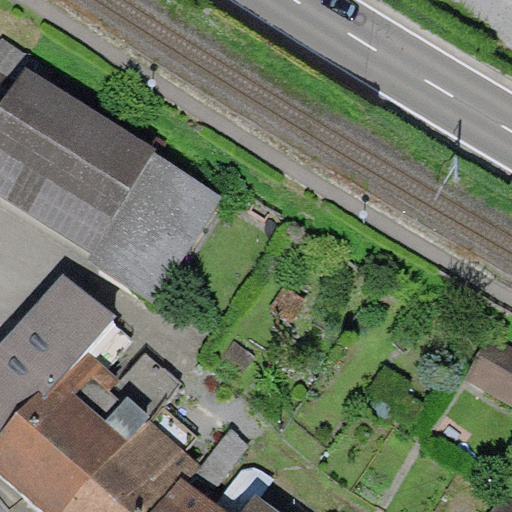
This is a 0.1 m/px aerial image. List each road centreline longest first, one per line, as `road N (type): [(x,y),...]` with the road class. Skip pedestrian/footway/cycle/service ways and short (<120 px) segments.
road 1 (unknown): [(369,511),(297,465),(142,318)]
road 2 (primary): [(301,0),(511,127)]
